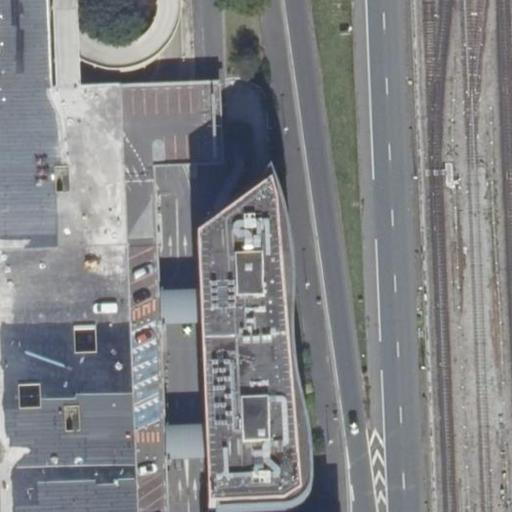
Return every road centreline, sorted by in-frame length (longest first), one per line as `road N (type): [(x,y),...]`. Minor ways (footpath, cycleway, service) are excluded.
road 1 (trunk): [(295,0),(365,511)]
road 2 (trunk): [(379,0),(398,511)]
